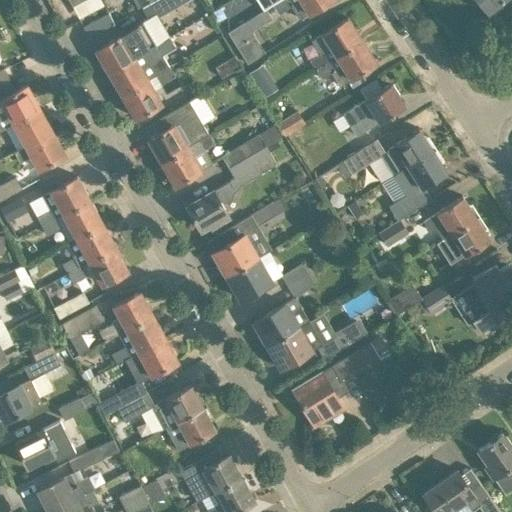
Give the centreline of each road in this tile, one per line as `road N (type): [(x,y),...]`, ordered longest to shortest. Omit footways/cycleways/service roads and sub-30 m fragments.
road 1 (residential): [(320,506),(30,0)]
road 2 (residential): [(320,506),(511,371)]
road 3 (residential): [(472,130),(387,0)]
